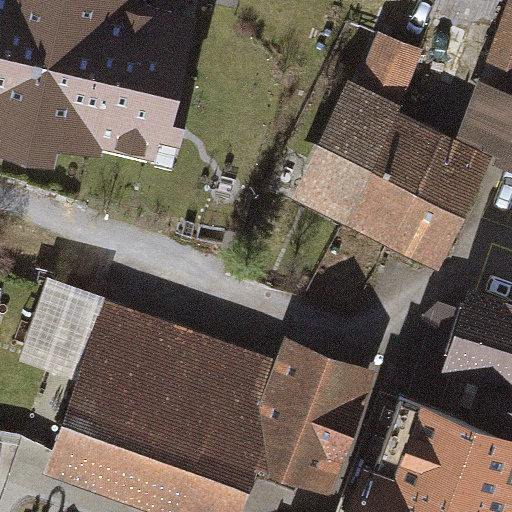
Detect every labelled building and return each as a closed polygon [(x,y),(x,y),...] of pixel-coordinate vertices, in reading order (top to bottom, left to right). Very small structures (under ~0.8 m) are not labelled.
[(242,33),(130,0),(0,0),(0,137),(193,195),(242,33)] [(413,91),(425,45),(376,33),(365,80),(413,91)] [(511,39),(472,123),(511,141),(511,39)] [(503,151),(353,80),(293,204),(442,276),(503,151)] [(71,382),(41,462),(173,511),(241,511),(262,459),(333,486),(377,371),(287,337),(277,363),(48,276),(16,361),(71,382)] [(454,371),(413,357),(357,511),(511,511),(511,289),(486,280),(454,371)]
